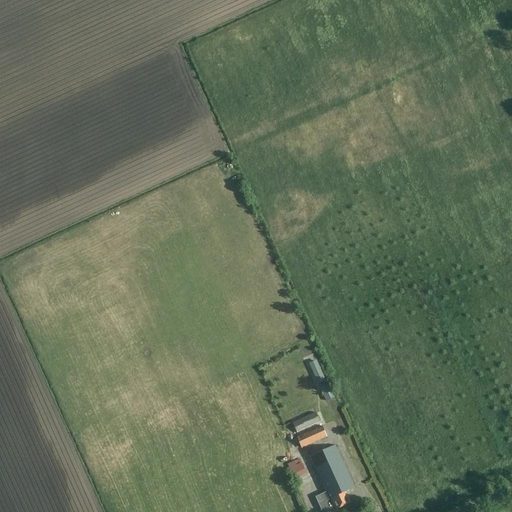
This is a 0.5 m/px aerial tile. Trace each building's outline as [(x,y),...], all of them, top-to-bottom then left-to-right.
[(269,372),(287,366),(284,357),(266,363),(269,372)] [(325,382),(316,362),(309,365),(318,386),(325,382)] [(332,391),(323,395),(327,403),(335,398),(332,391)] [(297,434),(321,423),(316,413),(292,424),(297,434)] [(301,449),(327,437),(322,426),(296,438),(301,449)] [(355,487),(337,445),(309,458),(324,493),(315,497),(321,511),(324,511),(335,507),(336,509),(352,502),(347,491),(355,487)]
